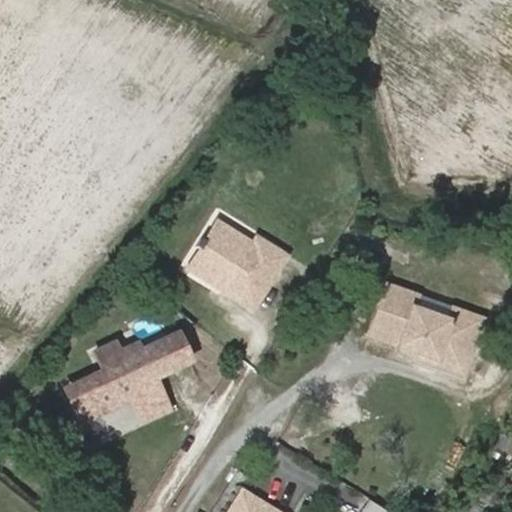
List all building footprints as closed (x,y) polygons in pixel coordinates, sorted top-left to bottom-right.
[(248,252),(252,245),(217,222),(213,229),(248,252)] [(213,229),(186,270),(213,287),(216,283),(222,287),(220,292),(252,313),(287,259),(256,239),(252,245),(248,252),(213,229)] [(416,294),(388,282),(369,331),(419,351),(435,357),(439,348),(465,358),(480,319),(451,308),(447,319),(412,305),(416,294)] [(451,308),(416,294),(412,305),(447,319),(451,308)] [(97,385),(67,399),(79,423),(134,396),(147,421),(171,408),(156,378),(189,362),(176,334),(141,351),(138,344),(119,352),(115,343),(97,352),(106,371),(92,377),(97,385)] [(419,351),(417,357),(459,373),(465,358),(439,348),(435,357),(419,351)] [(97,385),(92,377),(63,391),(67,399),(97,385)] [(276,511),(242,490),(227,511),(276,511)]
